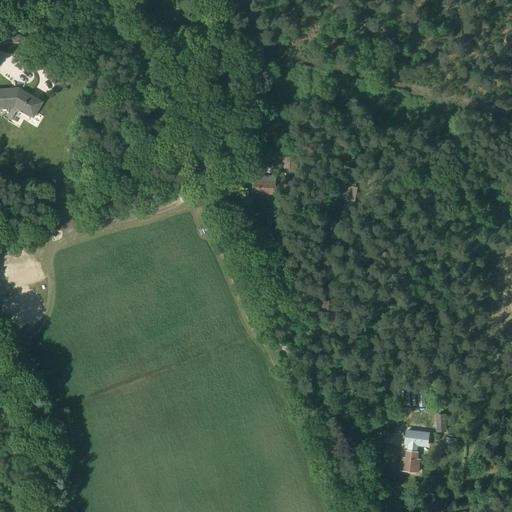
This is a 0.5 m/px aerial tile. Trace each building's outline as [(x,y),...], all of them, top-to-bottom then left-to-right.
[(353,81),(351,90),(361,91),(362,83),(353,81)] [(18,89),(0,90),(0,106),(14,105),(20,109),(16,115),(28,122),(40,102),(18,89)] [(282,154),(282,169),(297,170),(297,154),(282,154)] [(341,174),(336,199),(356,201),(358,187),(364,188),(365,181),(360,175),(341,174)] [(252,181),(252,193),(275,195),(276,182),(261,181),(252,181)] [(446,414),(436,414),(436,432),(446,431),(446,414)] [(403,458),(402,470),(418,472),(419,460),(416,459),(417,452),(414,452),(414,446),(410,446),(410,452),(406,451),(406,458),(403,458)]
